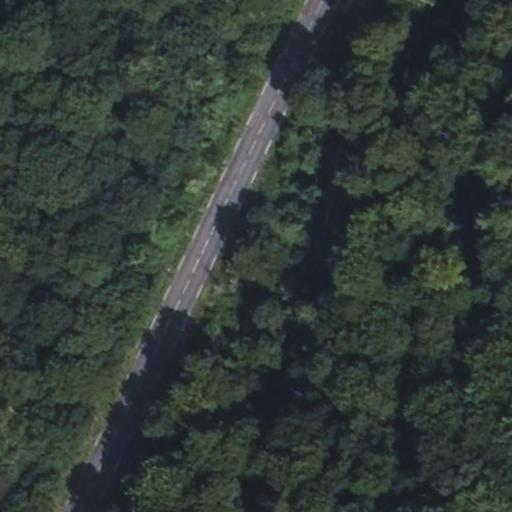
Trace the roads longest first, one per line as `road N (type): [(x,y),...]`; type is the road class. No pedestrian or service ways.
road 1 (secondary): [(76,511),(320,0)]
road 2 (track): [(266,511),(396,0)]
